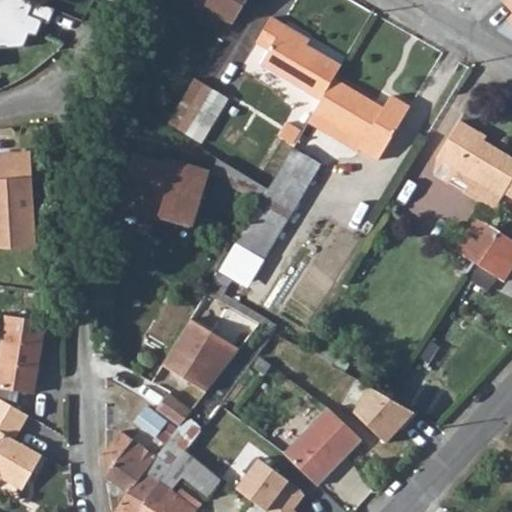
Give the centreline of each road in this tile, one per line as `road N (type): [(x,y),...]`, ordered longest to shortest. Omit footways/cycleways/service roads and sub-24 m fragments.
road 1 (residential): [(89,511),(68,116),(76,68)]
road 2 (unclassified): [(393,511),(511,387)]
road 3 (residential): [(511,61),(404,0)]
